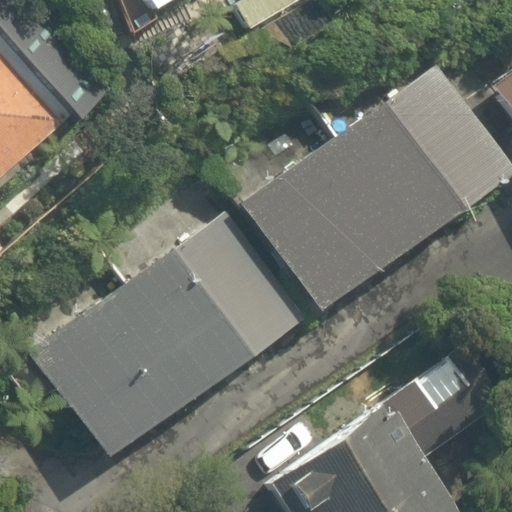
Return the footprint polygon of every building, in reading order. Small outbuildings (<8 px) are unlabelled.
[(132,0),(140,15),(168,0),(132,0)] [(0,164),(57,116),(0,49),(0,164)] [(511,61),(479,86),(511,132),(511,61)] [(21,349),(89,452),(500,176),(432,74),(21,349)] [(398,386),(267,472),(269,475),(292,511),(437,511),(405,463),(466,424),(444,391),(457,383),(438,354),(395,382),(398,386)]
